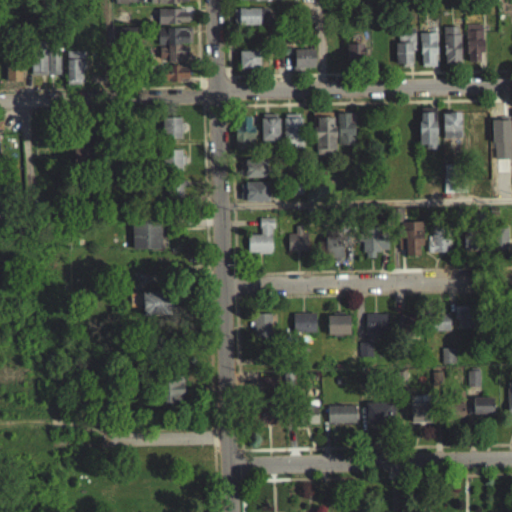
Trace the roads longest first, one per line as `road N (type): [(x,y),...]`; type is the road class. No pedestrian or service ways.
road 1 (residential): [(213,0),(232,511)]
road 2 (residential): [(511,83),(1,95)]
road 3 (residential): [(511,278),(226,284)]
road 4 (residential): [(511,458),(231,465)]
